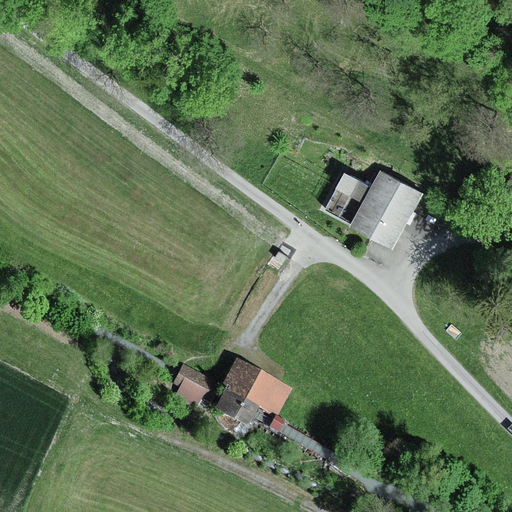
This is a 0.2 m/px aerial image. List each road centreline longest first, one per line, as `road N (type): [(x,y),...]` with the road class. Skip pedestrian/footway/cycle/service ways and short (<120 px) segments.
road 1 (track): [(511,427),(385,295),(0,3)]
road 2 (track): [(385,295),(432,251),(511,226)]
